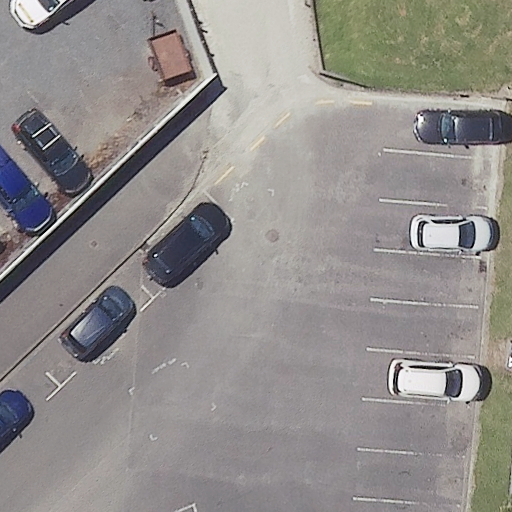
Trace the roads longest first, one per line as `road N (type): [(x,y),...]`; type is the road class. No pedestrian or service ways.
road 1 (unknown): [(232,336),(291,201),(265,0)]
road 2 (unclassified): [(232,336),(49,511)]
